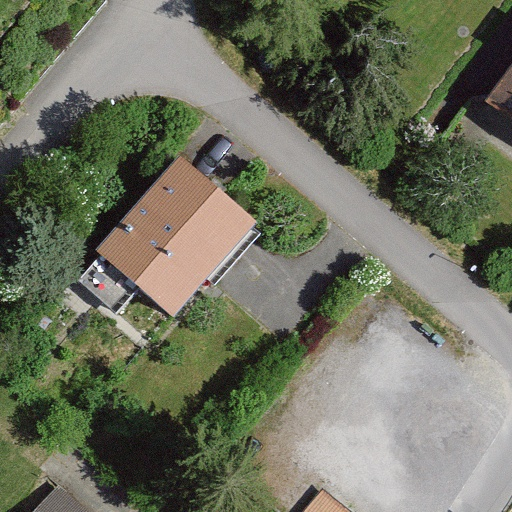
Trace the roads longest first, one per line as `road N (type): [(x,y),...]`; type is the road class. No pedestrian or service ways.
road 1 (residential): [(137,8),(511,344)]
road 2 (residential): [(0,156),(137,8)]
